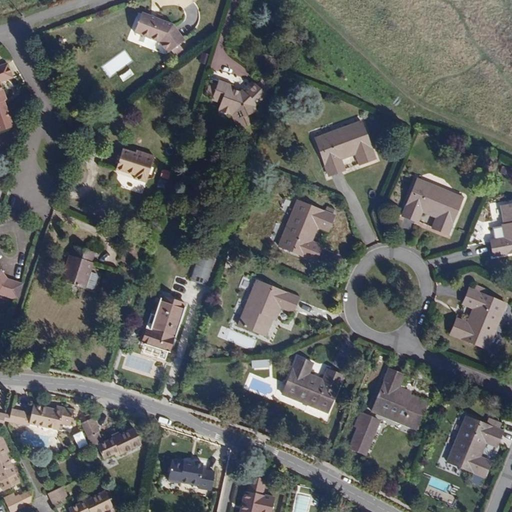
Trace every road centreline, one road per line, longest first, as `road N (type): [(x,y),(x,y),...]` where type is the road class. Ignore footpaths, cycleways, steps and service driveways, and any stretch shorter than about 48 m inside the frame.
road 1 (residential): [(242,436),(66,382),(0,377)]
road 2 (residential): [(404,347),(359,327),(352,315),(349,301),(364,264),(391,251),(418,262),(428,288)]
road 3 (residential): [(12,32),(45,112),(28,170),(32,198)]
road 4 (residential): [(394,511),(242,436)]
road 5 (unknown): [(169,413),(204,290)]
